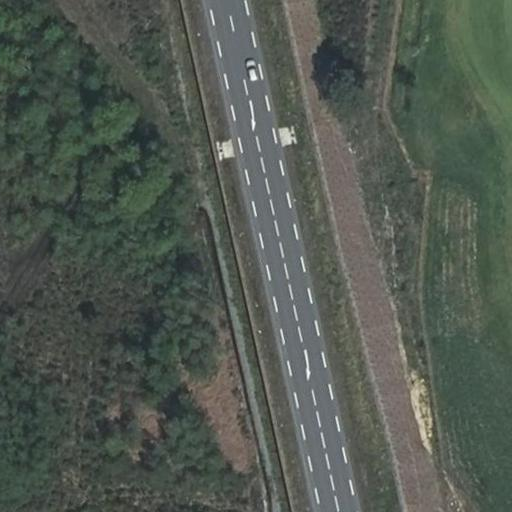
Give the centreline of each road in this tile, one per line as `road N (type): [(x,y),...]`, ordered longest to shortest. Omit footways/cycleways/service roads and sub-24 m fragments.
road 1 (primary): [(341,511),(229,0)]
road 2 (track): [(0,329),(131,154)]
road 3 (track): [(21,0),(131,154)]
